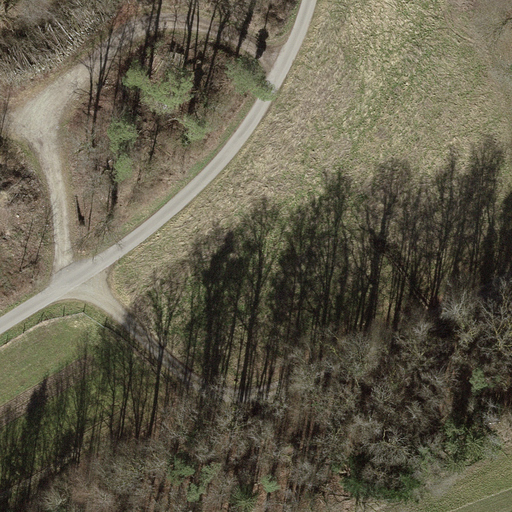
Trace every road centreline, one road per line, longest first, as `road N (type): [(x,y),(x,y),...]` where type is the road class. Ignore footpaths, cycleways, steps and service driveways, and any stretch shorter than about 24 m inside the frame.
road 1 (track): [(511,269),(456,271),(346,308),(225,375),(176,371),(82,277),(63,236),(53,117),(98,53),(186,17),(286,63)]
road 2 (unclassified): [(310,0),(272,90),(235,146),(183,201),(0,327)]
road 3 (track): [(29,511),(225,375)]
road 4 (track): [(397,511),(451,477),(511,414)]
